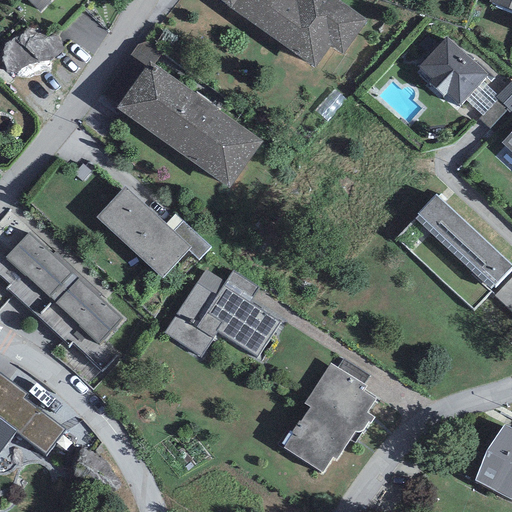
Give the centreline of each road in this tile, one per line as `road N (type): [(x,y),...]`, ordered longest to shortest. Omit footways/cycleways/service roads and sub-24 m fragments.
road 1 (residential): [(0,200),(65,126),(140,0)]
road 2 (residential): [(0,338),(102,424),(152,511)]
road 3 (residential): [(346,511),(433,411),(511,389)]
